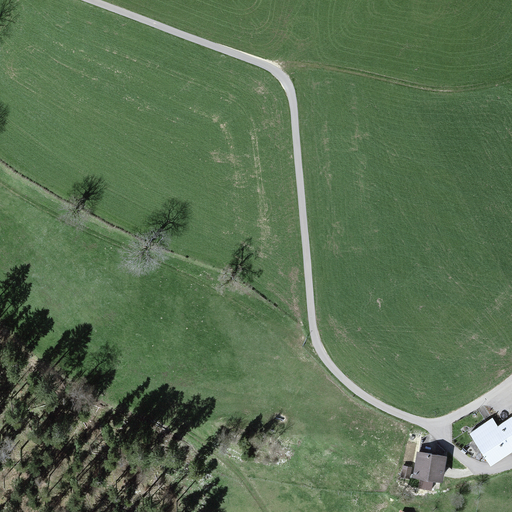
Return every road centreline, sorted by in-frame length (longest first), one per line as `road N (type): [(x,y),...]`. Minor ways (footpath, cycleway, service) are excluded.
road 1 (unclassified): [(88,0),(261,62),(284,80),(311,321),(322,357),(345,382),(403,416),(436,421),(473,405)]
road 2 (track): [(0,164),(314,337)]
